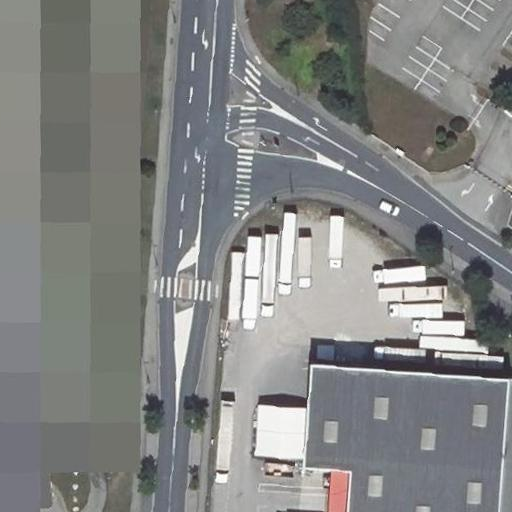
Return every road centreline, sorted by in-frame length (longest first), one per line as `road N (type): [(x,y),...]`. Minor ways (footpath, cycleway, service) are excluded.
road 1 (unclassified): [(172,464),(203,293),(209,204)]
road 2 (unclassified): [(173,227),(172,464)]
road 3 (unclassified): [(191,0),(173,227)]
road 4 (unclassified): [(511,275),(362,178)]
road 5 (unclassified): [(204,0),(203,101),(215,132)]
